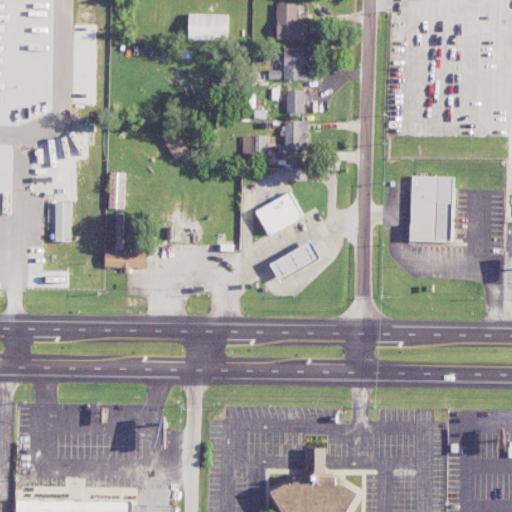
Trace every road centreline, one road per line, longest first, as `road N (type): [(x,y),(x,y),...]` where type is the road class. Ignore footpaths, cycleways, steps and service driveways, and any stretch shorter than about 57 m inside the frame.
road 1 (primary): [(0,365),(511,373)]
road 2 (primary): [(511,335),(0,327)]
road 3 (residential): [(370,0),(361,371)]
road 4 (residential): [(194,330),(189,511)]
